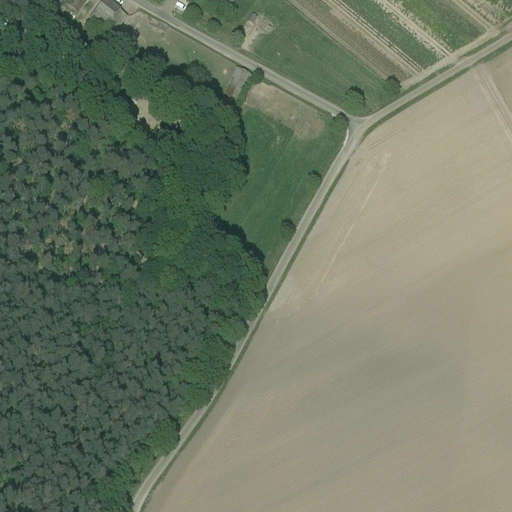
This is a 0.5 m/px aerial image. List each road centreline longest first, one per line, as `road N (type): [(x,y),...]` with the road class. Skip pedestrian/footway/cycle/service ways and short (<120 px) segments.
road 1 (unclassified): [(134,511),(142,486),(192,425),(361,132)]
road 2 (unclassified): [(361,132),(355,121),(143,0)]
road 3 (unclassified): [(361,132),(511,37)]
